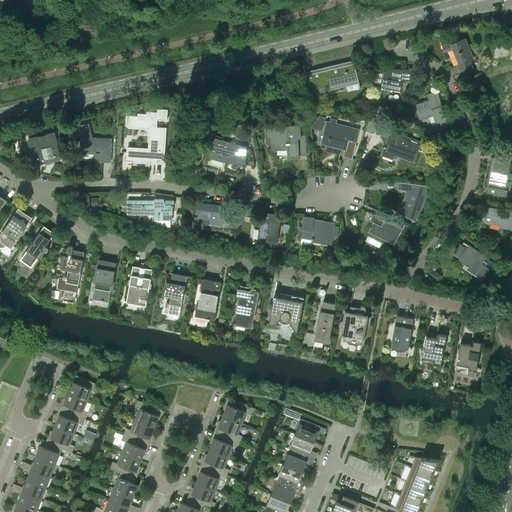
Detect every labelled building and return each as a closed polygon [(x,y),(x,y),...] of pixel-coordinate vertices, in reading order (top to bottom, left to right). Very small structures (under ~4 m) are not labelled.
[(460,72),(472,68),(469,61),(473,59),(464,39),(454,43),(453,42),(441,44),(443,52),(454,50),(459,65),(458,66),(460,72)] [(500,67),(501,60),(511,62),(511,45),(495,43),(491,66),(500,67)] [(354,63),(305,74),(309,92),(358,80),(354,63)] [(410,83),(410,69),(392,69),(384,68),(382,79),(378,78),(376,87),(381,88),(380,90),(394,93),(394,90),(401,91),(403,83),(410,83)] [(437,128),(452,124),(450,115),(445,117),(437,92),(426,96),(428,100),(416,104),(421,119),(433,115),(437,128)] [(126,148),(125,161),(133,162),(133,163),(132,164),(149,165),(149,162),(150,160),(163,161),(163,163),(164,164),(166,127),(157,126),(157,120),(167,120),(167,109),(157,108),(157,112),(146,111),(146,112),(146,113),(137,113),(137,114),(137,115),(129,115),(128,126),(151,127),(149,150),(126,148)] [(366,131),(374,134),(374,132),(375,131),(375,130),(376,129),(377,128),(378,127),(380,126),(381,126),(382,125),(383,122),(370,117),(366,131)] [(327,121),(322,139),(328,141),(327,145),(341,149),(345,150),(343,156),(344,156),(351,158),(352,158),(359,129),(337,124),(337,120),(331,119),(330,122),(327,121)] [(68,121),(68,131),(75,132),(75,127),(77,127),(77,121),(68,121)] [(111,147),(111,139),(92,138),(88,124),(81,126),(84,138),(82,138),(81,142),(80,142),(80,149),(81,149),(81,153),(93,154),(93,155),(94,155),(94,158),(97,162),(111,163),(111,147)] [(267,144),(268,144),(268,142),(271,142),(272,150),(288,149),(288,152),(288,158),(299,158),(299,154),(306,154),(305,135),(300,136),(300,126),(286,127),(286,128),(266,129),(267,144)] [(426,143),(425,143),(424,142),(390,130),(389,129),(388,129),(387,129),(386,130),(385,130),(384,131),(383,131),(382,132),(382,133),(381,134),(381,135),(381,136),(381,137),(381,138),(381,139),(382,139),(382,140),(383,141),(384,142),(385,142),(386,143),(385,146),(384,146),(383,147),(384,148),(382,154),(392,158),(394,154),(413,161),(418,149),(428,153),(428,151),(429,149),(429,148),(429,147),(428,146),(428,145),(427,144),(426,143)] [(61,159),(59,155),(60,155),(54,132),(47,134),(48,137),(38,139),(37,136),(30,138),(30,139),(27,139),(34,166),(61,159)] [(215,138),(210,156),(228,161),(229,157),(235,159),(235,165),(246,165),(247,147),(241,147),(241,146),(215,138)] [(505,189),(511,157),(491,157),(486,186),(488,187),(487,193),(506,196),(507,189),(505,189)] [(64,173),(64,165),(55,162),(53,169),(64,173)] [(398,189),(406,190),(406,194),(404,198),(405,199),(403,205),(402,204),(402,206),(404,207),(405,207),(401,214),(415,221),(419,214),(414,211),(417,205),(419,206),(422,199),(423,194),(425,194),(427,186),(398,182),(398,183),(399,183),(398,189)] [(172,214),(172,207),(173,207),(173,201),(163,201),(163,200),(154,199),(154,202),(151,202),(151,201),(127,200),(127,194),(120,194),(120,214),(152,214),(152,218),(153,222),(169,222),(170,216),(171,216),(171,214),(172,214)] [(194,217),(193,220),(195,220),(194,223),(222,227),(223,224),(229,225),(232,208),(197,203),(195,217),(194,217)] [(498,228),(511,230),(511,227),(511,212),(484,207),(482,216),(481,216),(481,219),(482,219),(481,222),(490,224),(490,223),(499,224),(498,228)] [(18,209),(17,211),(1,236),(1,238),(0,238),(0,237),(0,245),(1,246),(2,246),(3,246),(4,246),(4,245),(5,244),(10,248),(20,234),(19,234),(22,230),(21,230),(23,227),(24,228),(31,218),(28,216),(28,217),(18,209)] [(280,215),(262,212),(258,240),(276,243),(280,215)] [(373,222),(371,226),(371,225),(370,228),(368,232),(369,232),(368,235),(384,243),(385,240),(394,244),(402,228),(373,214),(370,221),(373,222)] [(334,226),(323,224),(324,221),(313,220),(314,218),(304,217),(302,229),(301,237),(312,239),(311,242),(313,243),(313,241),(331,244),(332,236),(337,237),(339,227),(334,226)] [(174,220),(174,230),(182,231),(182,220),(175,220),(174,220)] [(44,226),(39,232),(20,260),(31,267),(37,258),(39,259),(44,251),(44,252),(45,252),(46,252),(47,252),(48,251),(48,250),(48,249),(48,248),(47,248),(47,247),(45,246),(47,244),(48,244),(49,244),(50,243),(50,242),(50,241),(49,241),(55,233),(44,226)] [(405,226),(400,235),(408,239),(413,230),(405,226)] [(463,243),(455,255),(460,258),(459,260),(466,265),(464,267),(482,279),(484,275),(493,281),(496,273),(500,268),(463,243)] [(345,246),(337,245),(334,260),(343,262),(345,246)] [(84,252),(72,249),(72,248),(72,247),(71,246),(70,246),(69,246),(68,246),(67,247),(66,248),(66,249),(65,256),(63,256),(60,269),(68,270),(67,277),(63,276),(63,277),(59,277),(57,288),(76,292),(75,296),(76,296),(84,252)] [(94,282),(95,282),(92,299),(100,300),(100,301),(103,301),(109,302),(111,291),(112,292),(114,281),(113,281),(116,263),(98,259),(94,282)] [(141,263),(140,267),(133,266),(131,275),(129,275),(129,277),(131,277),(126,303),(146,306),(152,269),(144,268),(145,263),(141,263)] [(179,315),(187,276),(172,273),(170,283),(165,282),(163,295),(168,296),(166,302),(165,306),(166,306),(164,312),(179,315)] [(221,282),(203,279),(200,292),(201,292),(200,297),(199,297),(197,307),(196,307),(196,308),(194,316),(214,320),(217,306),(216,306),(218,295),(219,296),(221,282)] [(252,329),(259,293),(258,291),(259,291),(258,290),(257,290),(256,289),(238,285),(236,296),(237,298),(234,314),(232,316),(231,320),(233,322),(232,323),(232,324),(234,323),(235,325),(252,329)] [(285,298),(274,296),(273,296),(268,324),(273,325),(281,319),(282,320),(284,321),(286,321),(288,320),(297,334),(304,298),(286,294),(285,298)] [(323,301),(321,311),(320,311),(319,312),(314,340),(328,343),(336,304),(323,301)] [(362,343),(366,324),(367,323),(368,322),(368,321),(368,320),(368,319),(368,318),(367,317),(367,316),(366,316),(365,316),(365,315),(366,311),(366,309),(366,308),(365,308),(365,307),(364,306),(363,306),(362,306),(361,306),(360,306),(360,307),(359,307),(359,308),(350,306),(349,312),(344,311),(343,321),(342,321),(341,321),(340,321),(340,322),(339,322),(339,323),(339,324),(339,325),(340,326),(341,327),(340,336),(345,337),(344,340),(345,340),(347,341),(348,342),(350,343),(352,344),(354,344),(356,344),(358,344),(360,344),(361,343),(362,343)] [(409,346),(414,318),(396,315),(391,343),(391,345),(393,344),(395,345),(396,345),(398,345),(401,348),(402,349),(405,349),(407,348),(408,347),(409,346)] [(446,335),(437,334),(436,334),(435,338),(426,336),(422,358),(434,360),(433,363),(441,364),(446,335)] [(481,342),(472,340),(471,340),(470,345),(460,343),(456,364),(468,366),(467,375),(475,377),(481,342)] [(71,384),(68,392),(87,400),(92,389),(96,391),(99,385),(73,374),(69,383),(71,384)] [(87,400),(68,392),(65,401),(62,400),(59,408),(85,419),(88,413),(83,411),(87,400)] [(254,408),(227,397),(224,406),(226,407),(223,415),(242,423),(246,412),(251,414),(254,408)] [(163,410),(137,400),(135,406),(139,408),(135,419),(154,427),(158,418),(160,419),(163,410)] [(286,407),(284,413),(292,416),(295,410),(286,407)] [(58,417),(55,426),(74,433),(78,423),(83,424),(85,419),(59,408),(56,416),(58,417)] [(242,423),(223,415),(219,424),(217,423),(214,431),(240,442),(242,436),(238,434),(242,423)] [(318,431),(313,429),(315,424),(301,418),(295,434),(314,441),(318,431)] [(154,427),(135,419),(131,430),(126,428),(124,434),(150,444),(153,436),(151,435),(154,427)] [(74,433),(55,426),(51,434),(49,433),(46,441),(62,448),(61,448),(72,452),(74,446),(70,444),(74,433)] [(240,442),(214,431),(210,439),(213,440),(209,449),(229,457),(233,446),(238,448),(240,442)] [(150,444),(124,434),(121,440),(126,441),(121,452),(141,460),(144,452),(146,452),(150,444)] [(314,441),(295,434),(289,449),(303,454),(305,450),(310,452),(314,441)] [(40,445),(36,457),(55,465),(61,448),(62,448),(46,441),(44,446),(40,445)] [(229,457),(209,449),(206,457),(204,456),(200,465),(226,475),(229,469),(224,467),(229,457)] [(303,454),(289,449),(283,464),(302,471),(306,461),(301,459),(303,454)] [(141,460),(121,452),(117,463),(113,461),(110,468),(120,472),(120,471),(136,478),(140,469),(137,469),(141,460)] [(417,511),(421,502),(423,498),(427,488),(428,484),(432,474),(434,470),(439,459),(425,457),(421,457),(409,455),(409,456),(410,457),(406,468),(391,505),(389,505),(389,506),(390,507),(389,510),(388,511),(417,511)] [(55,465),(36,457),(32,465),(28,463),(25,469),(30,471),(31,468),(51,476),(55,465)] [(302,471),(283,464),(277,479),(291,484),(293,480),(298,482),(302,471)] [(226,475),(200,465),(197,473),(199,474),(196,482),(215,490),(219,479),(224,481),(226,475)] [(31,468),(30,471),(27,479),(46,487),(51,476),(31,468)] [(120,471),(120,472),(114,488),(133,496),(138,484),(134,483),(136,478),(120,471)] [(46,487),(27,479),(23,487),(19,486),(16,491),(21,493),(22,490),(42,498),(46,487)] [(291,484),(277,479),(271,494),(290,501),(294,491),(289,489),(291,484)] [(190,490),(187,498),(203,504),(203,505),(213,509),(215,503),(211,501),(215,490),(196,482),(192,491),(190,490)] [(133,496),(114,488),(109,499),(128,507),(130,504),(133,496)] [(22,490),(21,493),(18,501),(37,509),(42,498),(22,490)] [(290,501),(271,494),(265,509),(273,511),(280,511),(281,510),(286,511),(290,501)] [(336,501),(333,508),(342,511),(354,511),(359,502),(343,495),(342,496),(340,502),(336,501)] [(182,502),(177,511),(199,511),(203,505),(203,504),(187,498),(185,503),(182,502)] [(128,507),(109,499),(105,510),(109,511),(126,511),(127,510),(132,511),(134,506),(130,504),(128,507)] [(35,511),(37,509),(18,501),(13,511),(35,511)]
